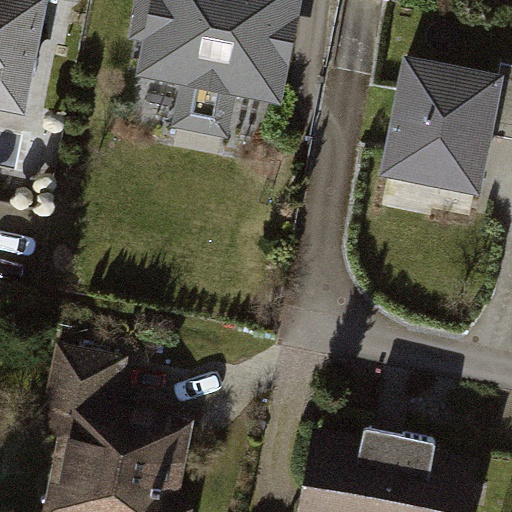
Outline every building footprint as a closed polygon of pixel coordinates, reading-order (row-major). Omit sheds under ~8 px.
[(45,0),(0,0),(0,101),(25,107),(45,0)] [(140,0),(133,38),(145,40),(139,72),(180,80),(170,127),(230,140),(240,93),(281,101),(301,0),(140,0)] [(500,74),(406,55),(382,175),(485,195),(496,136),(508,76),(500,74)] [(508,76),(496,136),(511,139),(511,65),(502,64),(500,74),(508,76)] [(53,511),(188,511),(190,506),(175,503),(193,430),(120,413),(130,370),(58,353),(37,438),(69,446),(53,511)] [(466,511),(475,467),(314,435),(298,511),(466,511)]
